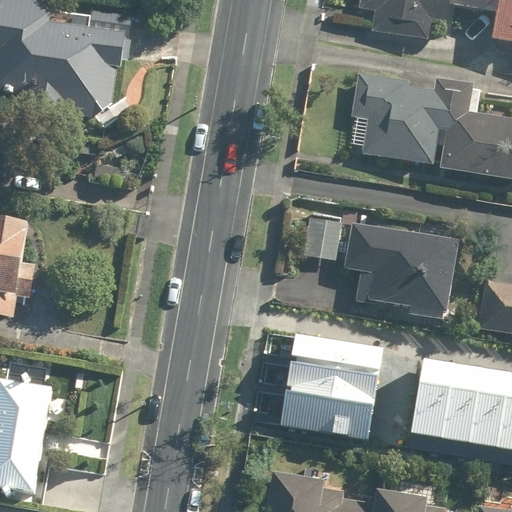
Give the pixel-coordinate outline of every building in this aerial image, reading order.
[(511,0),(359,0),(358,11),(370,14),(366,39),(427,50),(431,27),(444,30),(447,11),(493,19),(487,48),(511,52),(511,0)] [(119,40),(46,29),(48,17),(34,8),(0,5),(0,99),(1,99),(2,100),(4,100),(5,100),(24,103),(24,114),(89,125),(109,113),(119,40)] [(406,86),(356,77),(349,121),(360,123),(353,164),(511,191),(511,129),(464,121),(469,93),(429,86),(427,99),(405,95),(406,86)] [(0,171),(14,172),(16,121),(0,120),(0,171)] [(335,265),(339,225),(307,222),(303,262),(335,265)] [(0,321),(11,323),(19,231),(0,229),(0,321)] [(454,248),(349,231),(342,274),(361,277),(355,313),(441,326),(454,248)] [(487,336),(511,339),(511,288),(507,288),(505,288),(503,288),(501,288),(499,288),(497,289),(496,289),(494,290),(492,291),(490,292),(488,293),(487,294),(485,295),(484,297),(483,298),(482,300),(481,302),(480,303),(479,305),(478,307),(478,309),(478,311),(477,313),(477,315),(477,317),(478,319),(478,321),(479,323),(479,325),(480,326),(481,328),(482,330),(483,332),(485,333),(486,334),(487,336)] [(299,326),(282,417),(371,433),(387,343),(299,326)] [(511,368),(427,357),(416,434),(511,447),(511,368)] [(121,369),(84,366),(82,393),(119,396),(121,369)] [(39,392),(0,386),(0,491),(25,495),(39,392)] [(511,511),(511,498),(500,497),(498,511),(442,511),(443,511),(418,509),(419,504),(368,498),(368,504),(341,500),(341,494),(318,492),(319,483),(268,477),(263,511),(511,511)]
